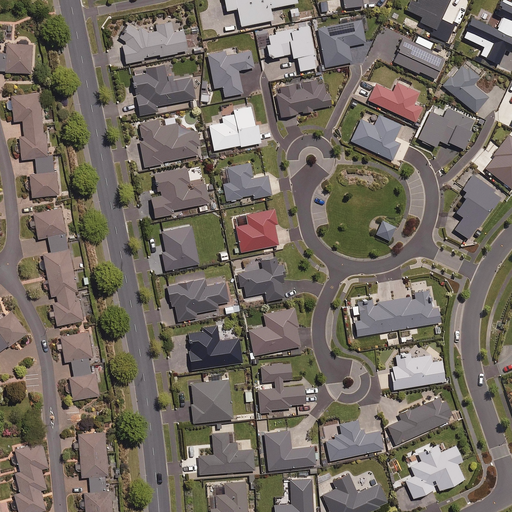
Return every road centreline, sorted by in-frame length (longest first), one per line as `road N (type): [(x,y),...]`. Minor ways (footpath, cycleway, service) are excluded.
road 1 (tertiary): [(73,15),(139,347),(160,511)]
road 2 (residential): [(61,511),(45,355),(4,270)]
road 3 (residential): [(483,276),(471,316),(471,358),(511,479)]
road 4 (residential): [(348,381),(324,361),(319,336),(347,262)]
road 5 (residential): [(310,153),(301,172),(307,228),(347,262)]
road 6 (residential): [(0,144),(14,235),(4,270)]
